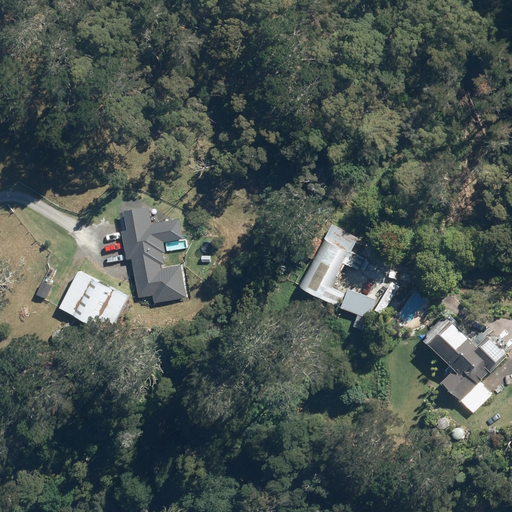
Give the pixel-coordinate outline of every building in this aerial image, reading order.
[(134,258),(141,297),(155,295),(157,303),(189,298),(183,264),(165,268),(164,264),(167,264),(165,253),(168,252),(166,242),(186,239),(182,218),(154,223),(151,206),(126,211),(130,230),(124,231),(129,259),(134,258)] [(326,237),(301,285),(341,306),(347,294),(334,287),(347,263),(353,267),(359,255),(351,251),(359,236),(338,225),(330,239),(326,237)] [(131,297),(82,271),(62,307),(111,333),(131,297)] [(378,300),(351,289),(344,307),(374,320),(377,312),(374,311),(378,300)] [(451,318),(427,341),(455,370),(441,383),(459,402),(507,355),(487,335),(477,344),(451,318)]
